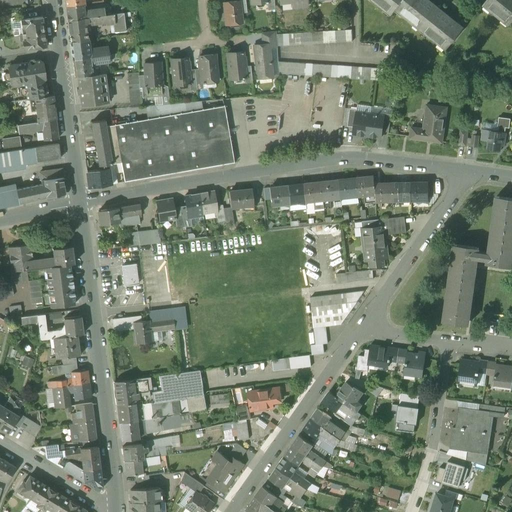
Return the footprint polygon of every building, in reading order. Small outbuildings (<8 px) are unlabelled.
[(239,1),(241,13),(247,13),(245,0),(238,0),(239,1)] [(266,0),(267,2),(268,11),(274,10),(273,0),(266,0)] [(290,0),(288,0),(281,1),(282,10),(292,9),(291,4),(290,0)] [(372,0),(391,15),(395,10),(402,0),(372,0)] [(402,0),(395,10),(420,30),(436,10),(423,0),(402,0)] [(423,0),(436,10),(438,8),(428,0),(423,0)] [(511,21),(511,0),(486,0),(482,5),(508,26),(511,21)] [(223,3),(226,25),(242,23),(241,13),(239,1),(223,3)] [(84,12),(83,5),(83,4),(65,7),(67,16),(66,16),(67,20),(85,18),(84,12)] [(85,18),(105,15),(104,8),(87,10),(87,12),(84,12),(85,18)] [(451,19),(438,8),(436,10),(449,21),(451,19)] [(449,21),(436,10),(420,30),(446,50),(463,28),(451,19),(449,21)] [(105,15),(85,18),(86,23),(88,23),(88,25),(106,23),(106,25),(114,24),(115,33),(126,31),(124,17),(123,13),(110,15),(105,15)] [(20,21),(21,28),(22,34),(44,32),(42,17),(20,20),(20,21)] [(67,20),(70,42),(88,39),(86,30),(86,23),(85,18),(67,20)] [(276,47),(276,46),(276,35),(276,34),(276,31),(262,33),(263,44),(269,43),(270,49),(276,48),(276,47)] [(44,32),(22,34),(23,41),(24,49),(46,46),(44,32)] [(72,59),(90,57),(89,52),(88,40),(88,39),(70,42),(72,59)] [(254,45),(258,80),(259,80),(258,77),(271,75),(271,78),(272,78),(270,62),(271,62),(270,49),(269,43),(263,44),(264,46),(255,47),(255,45),(254,45)] [(92,52),(89,52),(90,57),(108,55),(108,50),(107,47),(92,49),(92,52)] [(270,62),(272,78),(278,78),(278,74),(277,62),(276,48),(270,49),(271,62),(270,62)] [(227,54),(229,79),(245,78),(244,67),(243,52),(227,54)] [(108,55),(90,57),(90,62),(93,62),(93,64),(109,62),(108,55)] [(200,68),(202,83),(205,83),(204,82),(218,81),(215,56),(216,56),(215,55),(199,57),(198,57),(199,58),(200,68)] [(74,77),(77,77),(92,75),(90,62),(90,57),(72,59),(74,77)] [(171,59),(174,85),(187,84),(187,85),(189,84),(190,84),(188,70),(187,58),(171,59)] [(26,96),(26,100),(29,99),(48,96),(46,83),(43,81),(45,79),(43,62),(40,60),(35,61),(33,64),(31,64),(28,62),(9,65),(7,68),(8,73),(11,75),(11,77),(9,80),(10,85),(13,87),(24,85),(24,88),(27,90),(28,93),(26,96)] [(140,95),(140,97),(161,96),(162,96),(162,87),(160,62),(159,62),(159,61),(156,61),(156,62),(144,63),(145,71),(144,71),(145,87),(139,87),(140,89),(140,95)] [(278,74),(286,74),(287,62),(285,62),(277,62),(278,74)] [(200,68),(194,69),(188,70),(190,84),(189,84),(190,90),(196,89),(203,89),(202,83),(200,68)] [(397,70),(390,69),(389,81),(396,81),(397,70)] [(141,106),(141,101),(140,97),(140,95),(140,89),(139,87),(139,84),(139,78),(138,72),(127,73),(127,79),(128,85),(128,90),(129,96),(129,102),(130,107),(141,106)] [(102,73),(92,75),(77,77),(78,88),(77,89),(77,95),(79,94),(80,106),(106,103),(105,94),(108,94),(107,93),(104,93),(104,88),(107,87),(106,82),(103,83),(102,75),(105,74),(105,73),(102,73)] [(161,96),(162,105),(170,104),(168,87),(162,87),(162,96),(161,96)] [(37,117),(37,122),(41,121),(55,119),(52,96),(35,98),(35,103),(37,117)] [(145,106),(147,119),(202,109),(201,101),(170,104),(162,105),(145,106)] [(147,119),(106,126),(112,164),(114,164),(121,163),(124,182),(196,170),(234,163),(228,131),(224,105),(202,109),(147,119)] [(357,110),(357,113),(356,113),(354,127),(353,134),(367,136),(370,115),(371,107),(357,105),(357,110)] [(410,139),(442,143),(447,108),(426,105),(423,129),(411,128),(410,139)] [(371,107),(370,115),(383,116),(383,113),(391,115),(392,109),(371,107)] [(347,127),(354,127),(356,113),(357,113),(357,110),(350,109),(347,127)] [(382,131),(388,132),(391,115),(383,113),(383,116),(384,117),(382,131)] [(383,116),(370,115),(367,136),(381,138),(382,131),(384,117),(383,116)] [(499,127),(499,132),(505,133),(505,128),(509,129),(510,119),(499,118),(498,124),(497,127),(499,127)] [(55,119),(41,121),(42,130),(44,141),(58,139),(55,119)] [(103,166),(112,164),(106,126),(105,120),(91,122),(93,136),(99,170),(103,169),(103,166)] [(28,132),(42,130),(41,121),(37,122),(27,123),(28,132)] [(497,127),(498,124),(483,122),(482,130),(486,130),(489,131),(499,132),(499,127),(497,127)] [(17,125),(19,133),(28,132),(27,123),(17,125)] [(458,145),(466,146),(466,145),(467,138),(468,131),(460,130),(458,145)] [(499,132),(489,131),(488,141),(486,149),(500,151),(501,144),(504,144),(506,133),(505,133),(499,132)] [(0,139),(2,152),(19,150),(18,137),(0,139)] [(35,147),(38,162),(60,158),(58,144),(35,147)] [(0,152),(0,167),(38,162),(35,147),(19,150),(2,152),(0,152)] [(87,172),(89,188),(117,183),(114,164),(112,164),(103,166),(103,169),(99,170),(93,171),(87,172)] [(43,172),(46,198),(65,194),(62,170),(43,172)] [(0,192),(0,193),(2,207),(46,198),(43,172),(39,173),(41,185),(0,192)] [(358,196),(375,195),(374,184),(374,176),(356,178),(358,196)] [(341,198),(358,196),(356,178),(339,180),(341,198)] [(324,200),(341,198),(339,180),(321,182),(323,200),(324,200)] [(314,201),(323,200),(321,182),(304,184),(306,202),(314,201)] [(428,182),(410,183),(410,201),(428,201),(428,198),(428,186),(428,182)] [(375,202),(393,201),(393,183),(374,184),(375,195),(375,202)] [(393,201),(410,201),(410,183),(393,183),(393,201)] [(289,204),(306,202),(304,184),(287,186),(289,204)] [(271,206),(289,204),(287,186),(269,188),(270,200),(271,206)] [(230,207),(230,208),(253,206),(252,190),(229,192),(230,207)] [(213,191),(199,194),(202,214),(216,212),(217,212),(216,206),(213,191)] [(190,216),(202,214),(199,194),(184,196),(186,206),(188,217),(190,216)] [(511,199),(496,197),(488,254),(488,260),(487,264),(511,267),(511,264),(511,199)] [(156,201),(160,222),(175,219),(173,208),(172,198),(156,201)] [(324,209),(324,200),(323,200),(314,201),(314,210),(324,209)] [(117,208),(118,218),(138,214),(141,214),(139,204),(117,208)] [(218,222),(225,221),(222,209),(222,205),(216,206),(217,212),(216,212),(218,222)] [(186,206),(179,207),(180,213),(185,227),(192,226),(190,216),(188,217),(186,206)] [(185,227),(180,213),(179,207),(173,208),(175,219),(176,229),(185,227)] [(230,207),(222,209),(225,221),(226,227),(233,225),(230,208),(230,207)] [(100,224),(100,225),(119,222),(118,218),(117,208),(98,211),(98,212),(99,220),(99,221),(100,221),(100,224)] [(140,224),(138,214),(118,218),(119,222),(119,227),(140,224)] [(390,232),(390,235),(406,233),(404,217),(376,220),(377,226),(378,233),(384,232),(390,232)] [(362,221),(362,228),(377,226),(376,220),(362,221)] [(366,262),(370,261),(384,259),(387,259),(385,235),(384,232),(378,233),(377,226),(362,228),(366,262)] [(139,245),(154,244),(152,230),(137,232),(139,245)] [(26,270),(33,269),(32,260),(31,249),(30,245),(8,247),(9,258),(10,261),(11,272),(26,270)] [(468,325),(477,258),(475,258),(476,252),(477,248),(454,245),(443,322),(468,325)] [(53,257),(54,259),(55,266),(69,264),(74,264),(72,246),(52,249),(53,257)] [(45,267),(55,266),(54,259),(51,260),(51,258),(38,259),(32,260),(33,269),(45,267)] [(70,271),(69,264),(55,266),(45,267),(46,271),(48,271),(49,278),(46,279),(47,286),(50,285),(51,289),(48,289),(49,296),(51,296),(52,303),(50,303),(50,307),(74,304),(74,297),(75,297),(74,290),(73,291),(72,287),(73,287),(72,281),(71,281),(71,278),(72,277),(71,271),(70,271)] [(122,266),(124,286),(138,284),(136,264),(122,266)] [(11,284),(28,281),(26,270),(11,272),(9,272),(11,284)] [(346,273),(347,284),(373,279),(372,270),(346,273)] [(347,284),(346,273),(336,275),(338,284),(347,284)] [(40,280),(28,281),(31,304),(42,303),(40,280)] [(10,285),(0,287),(0,288),(2,298),(14,296),(11,285),(10,285)] [(365,291),(347,293),(349,312),(365,291)] [(310,297),(312,316),(324,315),(349,312),(348,305),(347,293),(310,297)] [(9,307),(11,319),(22,317),(20,306),(9,307)] [(155,314),(156,321),(173,319),(172,312),(155,314)] [(349,312),(324,315),(325,327),(341,325),(341,324),(349,312)] [(38,321),(39,329),(46,328),(45,314),(37,315),(38,321)] [(21,317),(21,323),(38,321),(37,315),(21,317)] [(327,344),(325,327),(324,315),(312,316),(315,344),(310,345),(311,352),(312,355),(324,354),(323,344),(327,344)] [(47,331),(46,328),(39,329),(40,339),(41,339),(42,339),(53,337),(56,337),(77,335),(83,334),(80,316),(63,319),(65,329),(52,330),(47,331)] [(116,319),(117,331),(133,329),(133,322),(137,322),(136,316),(116,319)] [(160,328),(160,331),(174,329),(173,319),(156,321),(154,321),(156,329),(160,328)] [(139,343),(140,344),(148,343),(148,342),(152,342),(151,332),(150,322),(150,320),(141,321),(137,322),(133,322),(133,329),(135,344),(139,343)] [(154,321),(150,322),(151,332),(160,331),(160,328),(156,329),(154,321)] [(78,345),(77,335),(56,337),(57,348),(78,345)] [(79,356),(78,345),(57,348),(58,358),(79,356)] [(360,370),(367,371),(368,370),(368,365),(384,367),(388,367),(389,361),(391,348),(386,347),(384,347),(370,345),(369,350),(365,349),(365,352),(367,352),(366,357),(364,356),(358,356),(356,370),(360,370)] [(389,361),(397,362),(399,349),(391,348),(389,361)] [(407,350),(399,349),(397,362),(405,363),(407,353),(407,350)] [(415,377),(422,378),(425,355),(407,353),(405,363),(404,372),(415,374),(415,377)] [(309,356),(298,357),(299,369),(311,367),(309,356)] [(291,370),(299,369),(298,357),(290,358),(291,370)] [(458,380),(477,382),(478,374),(479,363),(461,360),(458,380)] [(478,374),(486,375),(488,362),(480,361),(479,363),(478,374)] [(496,363),(488,362),(486,375),(494,376),(496,365),(496,363)] [(77,371),(76,364),(63,365),(57,366),(58,374),(71,372),(77,371)] [(493,385),(511,387),(511,384),(511,367),(496,365),(494,376),(493,385)] [(71,372),(72,380),(72,385),(89,383),(87,370),(77,371),(71,372)] [(142,401),(142,404),(150,403),(151,403),(187,398),(204,395),(199,371),(159,376),(161,391),(152,392),(153,396),(149,396),(150,397),(142,398),(142,401)] [(117,405),(119,423),(137,421),(136,418),(136,414),(134,403),(136,403),(136,401),(142,401),(142,398),(150,397),(149,396),(149,389),(151,389),(151,387),(150,377),(114,382),(117,405)] [(66,379),(55,381),(56,387),(66,386),(66,380),(66,379)] [(339,386),(334,395),(343,401),(357,411),(361,405),(357,402),(363,392),(355,386),(354,387),(346,382),(342,388),(339,386)] [(89,383),(72,385),(73,393),(74,399),(91,397),(89,383)] [(367,390),(377,397),(383,389),(372,384),(367,390)] [(67,394),(73,393),(72,385),(66,386),(56,387),(52,388),(55,408),(59,408),(59,407),(65,407),(69,406),(67,394)] [(233,402),(242,401),(241,387),(232,388),(233,402)] [(49,409),(55,408),(52,388),(49,388),(46,389),(49,409)] [(250,400),(251,410),(252,410),(258,409),(258,408),(272,406),(272,408),(273,408),(272,401),(274,401),(275,401),(280,400),(281,400),(280,395),(279,388),(254,392),(255,400),(250,400)] [(322,402),(336,412),(339,407),(343,401),(334,395),(330,392),(322,402)] [(400,400),(412,402),(413,395),(401,393),(400,400)] [(210,405),(230,403),(229,394),(210,396),(210,405)] [(204,395),(187,398),(189,413),(192,412),(207,410),(204,395)] [(179,414),(189,413),(187,398),(151,403),(150,403),(142,404),(143,413),(144,420),(153,418),(160,417),(179,414)] [(396,430),(414,433),(418,405),(412,404),(412,402),(400,400),(398,411),(397,411),(396,421),(397,421),(396,430)] [(136,414),(138,414),(143,413),(142,404),(142,401),(136,401),(136,403),(134,403),(136,414)] [(343,401),(339,407),(349,414),(356,419),(360,413),(357,411),(343,401)] [(457,401),(458,407),(477,410),(478,404),(457,401)] [(76,411),(76,417),(77,423),(94,421),(91,403),(75,405),(69,406),(65,407),(66,412),(76,411)] [(235,406),(238,422),(250,419),(247,404),(235,406)] [(486,412),(489,412),(490,406),(482,405),(478,404),(477,410),(486,411),(486,412)] [(505,408),(490,406),(489,412),(504,414),(505,408)] [(19,416),(3,407),(0,411),(0,420),(2,422),(0,424),(0,429),(8,434),(14,424),(19,416)] [(345,419),(349,414),(339,407),(336,412),(345,419)] [(458,407),(456,428),(480,432),(483,432),(486,412),(486,411),(477,410),(458,407)] [(310,419),(324,428),(328,422),(330,421),(332,418),(318,408),(310,419)] [(189,413),(179,414),(180,424),(192,422),(193,421),(192,412),(189,413)] [(489,412),(486,432),(490,433),(493,417),(504,418),(504,414),(489,412)] [(160,417),(162,429),(181,426),(180,424),(179,414),(160,417)] [(344,420),(351,426),(356,419),(349,414),(345,419),(344,420)] [(14,424),(18,427),(24,417),(20,415),(19,416),(14,424)] [(18,427),(24,431),(30,420),(24,417),(18,427)] [(153,418),(154,431),(162,429),(160,417),(153,418)] [(144,420),(137,421),(138,434),(154,431),(153,418),(144,420)] [(255,424),(263,430),(267,425),(259,419),(255,424)] [(317,439),(320,434),(324,428),(310,419),(303,429),(314,436),(317,439)] [(24,431),(29,434),(35,424),(30,420),(24,431)] [(77,423),(80,441),(81,441),(96,439),(94,421),(77,423)] [(139,438),(138,434),(137,421),(119,423),(119,424),(121,440),(121,441),(139,438)] [(238,436),(239,440),(249,439),(247,422),(237,424),(237,428),(238,436)] [(337,428),(328,422),(324,428),(340,440),(346,432),(338,426),(337,428)] [(72,442),(80,441),(77,423),(73,424),(69,424),(72,442)] [(41,427),(35,424),(29,434),(35,437),(41,427)] [(340,425),(338,426),(346,432),(340,440),(341,440),(345,441),(349,436),(351,432),(348,431),(340,425)] [(238,436),(237,428),(223,430),(225,443),(235,442),(234,437),(238,436)] [(340,440),(324,428),(320,434),(337,445),(340,440)] [(477,452),(480,432),(456,428),(453,428),(450,449),(468,451),(477,452)] [(483,432),(480,452),(480,453),(487,454),(490,433),(486,432),(483,432)] [(334,449),(337,445),(320,434),(317,439),(322,442),(323,441),(334,449)] [(179,435),(171,437),(172,447),(172,448),(180,447),(179,435)] [(292,445),(306,455),(310,450),(313,445),(299,435),(292,445)] [(159,438),(161,447),(165,447),(172,447),(171,437),(171,436),(159,438)] [(314,443),(319,447),(322,442),(317,439),(314,436),(311,440),(314,443)] [(356,439),(349,436),(345,441),(355,444),(356,439)] [(147,446),(147,449),(157,447),(161,447),(159,438),(156,439),(150,440),(146,441),(146,446),(147,446)] [(81,441),(82,448),(97,446),(96,439),(81,441)] [(346,449),(355,452),(358,445),(355,444),(345,441),(341,440),(340,440),(337,445),(346,449)] [(331,455),(336,456),(338,451),(334,450),(334,449),(323,441),(322,442),(319,447),(328,453),(331,455)] [(319,447),(314,443),(313,445),(310,450),(323,460),(328,453),(319,447)] [(400,449),(411,452),(413,446),(402,443),(400,449)] [(57,444),(45,446),(47,459),(53,462),(54,458),(65,459),(64,450),(58,451),(57,444)] [(122,447),(124,461),(140,459),(143,459),(142,452),(141,447),(141,444),(122,447)] [(233,457),(239,461),(247,451),(237,444),(229,455),(233,457)] [(299,465),(302,460),(306,455),(292,445),(285,455),(299,465)] [(30,448),(47,459),(45,446),(29,448),(30,448)] [(81,460),(83,470),(100,468),(97,446),(82,448),(64,450),(65,459),(72,458),(74,462),(81,460)] [(157,447),(147,449),(148,451),(142,452),(143,459),(159,456),(157,447)] [(161,447),(157,447),(159,456),(165,455),(166,455),(166,451),(165,447),(161,447)] [(468,451),(450,449),(446,454),(450,455),(466,460),(467,458),(468,451)] [(323,460),(310,450),(306,455),(322,466),(326,462),(323,460)] [(467,458),(479,460),(480,453),(480,452),(477,452),(468,451),(467,458)] [(201,477),(222,492),(228,484),(227,484),(239,467),(242,463),(239,461),(233,457),(230,461),(218,453),(212,461),(216,464),(206,479),(202,476),(201,477)] [(487,454),(480,453),(479,460),(467,458),(466,460),(467,460),(486,466),(487,454)] [(276,467),(290,477),(294,472),(297,467),(298,467),(299,465),(285,455),(284,457),(283,458),(276,467)] [(322,466),(306,455),(302,460),(312,467),(319,472),(322,466)] [(450,455),(448,461),(465,466),(467,460),(466,460),(450,455)] [(160,464),(159,456),(143,459),(140,459),(141,466),(146,465),(147,466),(160,464)] [(15,467),(0,458),(0,478),(6,482),(15,467)] [(142,473),(141,466),(140,459),(124,461),(126,475),(135,474),(142,473)] [(62,468),(84,481),(83,470),(69,461),(65,462),(62,468)] [(212,461),(202,476),(206,479),(216,464),(212,461)] [(465,466),(448,461),(445,469),(441,483),(458,488),(461,478),(465,466)] [(312,467),(311,469),(317,474),(317,475),(323,479),(328,468),(322,466),(319,472),(312,467)] [(283,488),(286,483),(290,477),(276,467),(269,478),(278,484),(283,488)] [(297,467),(294,472),(304,479),(308,474),(308,473),(298,467),(297,467)] [(441,483),(445,469),(439,467),(435,481),(441,483)] [(100,468),(83,470),(84,481),(99,490),(99,491),(100,491),(102,486),(102,485),(100,468)] [(145,474),(146,476),(149,476),(165,474),(164,468),(145,471),(145,474)] [(308,474),(314,478),(317,475),(317,474),(311,469),(308,473),(308,474)] [(195,491),(198,493),(203,486),(188,475),(184,472),(180,482),(190,488),(194,491),(195,491)] [(304,479),(294,472),(290,477),(307,489),(310,484),(304,479)] [(135,476),(136,483),(149,481),(149,476),(146,476),(145,474),(142,475),(135,476)] [(19,492),(31,499),(41,483),(29,476),(25,483),(22,481),(18,488),(21,489),(19,492)] [(307,489),(290,477),(286,483),(294,488),(303,494),(305,492),(307,489)] [(36,506),(40,508),(51,489),(41,483),(31,499),(37,503),(36,506)] [(294,488),(286,483),(283,488),(287,490),(290,493),(291,492),(294,488)] [(274,489),(283,495),(287,490),(283,488),(278,484),(274,489)] [(307,489),(317,492),(319,488),(310,484),(307,489)] [(130,502),(130,511),(158,511),(157,501),(159,501),(158,487),(141,489),(130,490),(131,502),(130,502)] [(255,497),(269,506),(273,502),(276,497),(271,493),(270,493),(262,487),(255,497)] [(386,496),(398,500),(401,491),(388,487),(386,496)] [(179,503),(185,507),(191,498),(190,497),(194,491),(190,488),(179,503)] [(296,495),(300,498),(303,494),(294,488),(291,492),(296,495)] [(46,508),(52,511),(62,496),(51,489),(40,508),(44,511),(46,508)] [(283,495),(274,489),(271,493),(276,497),(284,502),(287,498),(283,495)] [(446,490),(444,496),(453,499),(461,501),(463,495),(446,490)] [(208,511),(210,510),(209,509),(214,503),(207,498),(206,499),(198,493),(195,491),(194,491),(190,497),(191,498),(185,507),(186,508),(190,511),(189,511),(208,511)] [(444,496),(436,494),(430,511),(448,511),(453,499),(444,496)] [(296,495),(295,497),(300,500),(297,505),(303,506),(306,502),(300,498),(296,495)] [(511,498),(506,495),(503,502),(510,506),(511,501),(511,498)] [(67,511),(73,503),(62,496),(52,511),(67,511)] [(246,511),(266,511),(270,507),(269,506),(255,497),(245,511),(246,511)] [(280,507),(284,502),(276,497),(273,502),(280,507)] [(296,505),(297,505),(300,500),(295,497),(292,501),(293,502),(296,505)] [(292,501),(287,498),(284,502),(280,507),(285,510),(287,511),(293,502),(292,501)] [(37,503),(31,499),(25,506),(34,511),(36,511),(40,508),(36,506),(37,503)] [(280,507),(273,502),(269,506),(270,507),(277,511),(283,511),(285,510),(280,507)] [(85,510),(73,503),(67,511),(84,511),(86,510),(85,510)]
